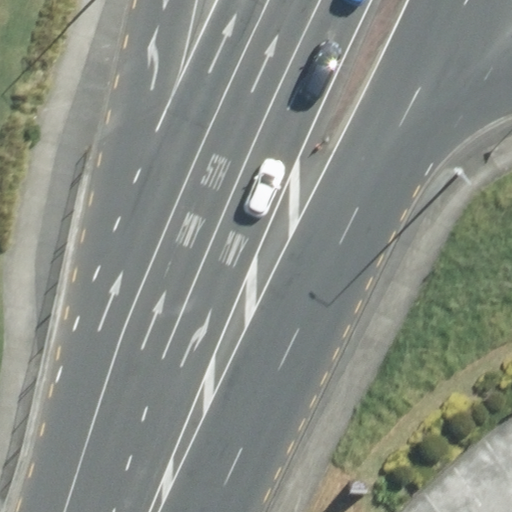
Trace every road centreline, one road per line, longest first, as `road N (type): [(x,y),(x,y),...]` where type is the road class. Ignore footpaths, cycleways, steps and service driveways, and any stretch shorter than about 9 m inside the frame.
road 1 (secondary): [(384,136),(216,360)]
road 2 (secondary): [(216,360),(272,118)]
road 3 (secondary): [(216,360),(148,511)]
road 4 (secondary): [(462,0),(384,136)]
road 5 (motorway): [(511,70),(384,136)]
road 6 (secondary): [(272,118),(313,0)]
road 7 (primary): [(272,118),(239,0)]
